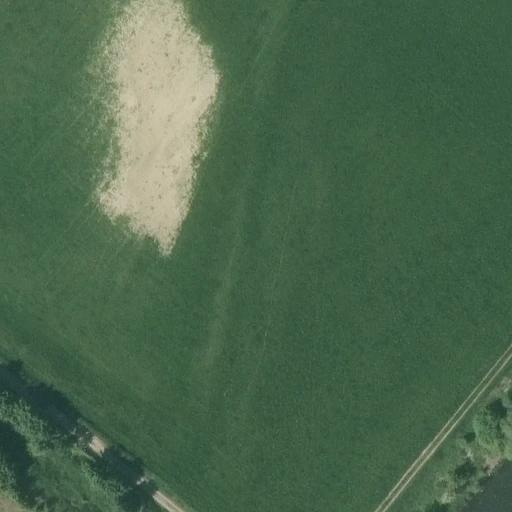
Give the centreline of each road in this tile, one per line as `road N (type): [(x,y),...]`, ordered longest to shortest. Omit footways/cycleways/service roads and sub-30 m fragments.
road 1 (track): [(175,511),(0,377)]
road 2 (track): [(377,511),(511,348)]
